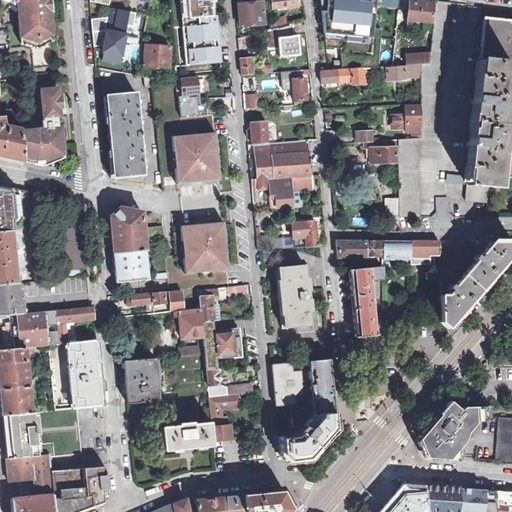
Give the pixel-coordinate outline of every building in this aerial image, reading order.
[(20,117),(21,129),(24,161),(35,163),(36,160),(52,157),(54,162),(64,158),(61,127),(58,127),(58,122),(58,120),(61,118),(57,88),(55,88),(51,42),(53,41),(50,12),(47,13),(46,0),(1,0),(2,9),(0,9),(0,18),(3,18),(4,26),(8,26),(9,41),(11,59),(21,58),(22,66),(23,76),(27,116),(20,117)] [(169,0),(177,80),(196,77),(203,77),(222,75),(219,47),(217,47),(217,40),(219,40),(216,16),(212,16),(210,2),(215,2),(214,0),(169,0)] [(271,0),(272,9),(303,5),(303,1),(302,0),(271,0)] [(358,0),(331,0),(330,23),(369,27),(371,2),(358,1),(358,0)] [(398,0),(381,0),(381,6),(398,9),(398,0)] [(421,65),(421,77),(421,107),(422,139),(411,139),(399,140),(399,199),(399,214),(399,217),(420,217),(419,203),(418,141),(437,140),(436,104),(438,104),(437,97),(438,96),(438,89),(440,89),(439,82),(440,82),(440,74),(441,74),(441,66),(444,66),(451,3),(436,1),(430,54),(429,64),(421,65)] [(406,20),(431,22),(432,3),(416,2),(409,1),(406,20)] [(237,4),(240,27),(265,24),(262,2),(253,3),(237,4)] [(106,19),(91,21),(92,32),(105,31),(124,34),(126,25),(133,26),(136,13),(108,8),(106,19)] [(271,22),(272,29),(288,25),(286,17),(271,22)] [(465,201),(488,204),(490,187),(497,188),(498,173),(505,109),(509,62),(511,62),(511,21),(483,19),(475,100),(471,99),(471,104),(473,104),(472,113),(470,112),(468,130),(471,130),(470,140),(471,140),(471,143),(467,142),(466,147),(470,147),(465,201)] [(272,29),(265,31),(267,49),(278,48),(279,58),(300,56),(298,35),(294,36),(293,23),(288,25),(272,29)] [(105,31),(92,32),(93,43),(104,42),(102,52),(105,53),(103,61),(119,64),(125,35),(124,34),(105,31)] [(239,48),(249,48),(249,36),(238,39),(238,42),(239,48)] [(144,68),(169,70),(170,48),(146,47),(144,68)] [(406,56),(407,66),(421,65),(429,64),(430,54),(406,56)] [(241,59),(242,75),(273,73),(272,65),(267,65),(252,67),(251,58),(241,59)] [(421,65),(407,66),(369,69),(369,74),(383,73),(383,80),(389,79),(421,77),(421,65)] [(23,76),(22,66),(13,67),(14,77),(23,76)] [(369,74),(369,69),(351,70),(338,71),(339,82),(351,81),(352,84),(355,84),(365,83),(365,84),(369,84),(369,74)] [(339,82),(338,71),(320,72),(321,78),(321,83),(331,83),(339,82)] [(196,77),(177,80),(179,98),(198,96),(198,92),(197,88),(197,85),(196,77)] [(153,80),(144,78),(145,89),(154,88),(153,80)] [(292,80),(294,106),(313,104),(313,99),(313,97),(307,98),(305,79),(292,80)] [(220,88),(221,98),(233,97),(232,87),(220,88)] [(144,176),(136,94),(106,96),(108,118),(112,160),(113,179),(144,176)] [(245,109),(257,108),(256,94),(243,95),(244,98),(245,109)] [(197,98),(179,100),(181,119),(199,117),(198,109),(197,98)] [(411,132),(411,139),(422,139),(421,107),(405,108),(405,114),(392,115),(392,119),(393,129),(405,129),(405,133),(411,132)] [(3,124),(2,118),(0,118),(0,156),(24,161),(21,129),(9,127),(8,128),(3,124)] [(252,143),(267,142),(267,129),(266,122),(250,123),(251,133),(252,143)] [(215,133),(172,137),(176,184),(219,180),(217,156),(215,133)] [(361,142),(372,141),(372,133),(355,133),(356,142),(361,142)] [(338,143),(352,143),(351,134),(338,134),(338,143)] [(370,163),(397,162),(396,140),(372,141),(361,142),(361,148),(370,148),(370,163)] [(270,210),(293,208),(291,190),(299,190),(321,188),(320,182),(320,175),(311,176),(309,155),(308,141),(256,145),(258,164),(259,179),(255,179),(256,189),(268,188),(270,210)] [(36,160),(35,163),(44,165),(54,162),(52,157),(36,160)] [(0,232),(12,231),(20,219),(32,218),(29,191),(0,185),(0,232)] [(299,190),(291,190),(293,208),(301,208),(299,190)] [(391,214),(399,214),(399,199),(386,199),(385,214),(391,214)] [(164,236),(163,227),(144,229),(142,212),(119,207),(109,217),(111,236),(112,243),(113,252),(113,254),(146,251),(144,237),(164,236)] [(399,217),(399,214),(391,214),(391,221),(391,226),(399,226),(399,217)] [(63,222),(67,272),(85,270),(82,239),(81,226),(69,227),(68,221),(63,222)] [(223,222),(180,226),(185,273),(227,270),(225,248),(223,222)] [(293,223),(295,248),(318,246),(316,222),(306,223),(306,222),(293,223)] [(273,235),(260,236),(259,229),(255,229),(257,240),(273,239),(273,235)] [(0,286),(18,285),(12,231),(0,232),(0,286)] [(273,239),(257,240),(257,242),(258,250),(284,249),(283,238),(273,239)] [(368,265),(368,257),(368,242),(337,241),(337,247),(338,249),(338,257),(364,257),(364,260),(364,265),(368,265)] [(380,259),(382,259),(382,242),(368,242),(368,257),(380,256),(380,259)] [(410,260),(411,259),(410,242),(382,242),(382,259),(383,260),(410,260)] [(429,264),(440,264),(439,242),(410,242),(411,259),(429,259),(429,264)] [(447,262),(463,276),(480,256),(463,243),(454,242),(446,252),(448,254),(447,256),(449,258),(447,262)] [(480,256),(463,276),(480,291),(488,282),(509,258),(508,256),(511,251),(511,245),(511,242),(491,242),(480,256)] [(123,276),(123,282),(148,280),(146,251),(113,254),(113,255),(115,277),(123,276)] [(282,329),(314,326),(307,265),(276,268),(279,297),(282,329)] [(355,338),(383,335),(383,331),(383,325),(374,325),(372,308),(377,308),(376,297),(371,298),(370,281),(383,279),(382,267),(349,271),(351,292),(355,338)] [(468,305),(480,291),(463,276),(453,287),(448,283),(440,282),(440,323),(447,329),(468,305)] [(19,296),(18,285),(0,286),(0,316),(12,315),(21,314),(20,307),(23,307),(23,301),(22,295),(19,296)] [(237,294),(245,293),(244,285),(228,287),(229,295),(237,294)] [(200,310),(202,321),(212,320),(210,297),(216,296),(216,289),(199,290),(200,310)] [(181,291),(169,293),(171,313),(182,311),(183,311),(181,291)] [(165,305),(164,293),(128,296),(128,302),(129,307),(153,305),(153,306),(165,305)] [(56,311),(57,322),(94,319),(93,314),(93,307),(56,311)] [(200,310),(183,311),(182,311),(183,318),(180,318),(181,330),(182,340),(203,338),(202,323),(202,321),(200,310)] [(49,346),(60,345),(57,322),(56,311),(21,314),(12,315),(12,319),(12,323),(5,324),(6,328),(3,328),(3,333),(3,337),(7,337),(7,339),(4,340),(5,350),(26,348),(49,346)] [(216,358),(241,356),(239,330),(216,332),(215,322),(212,322),(202,323),(203,338),(204,349),(204,355),(206,369),(217,368),(216,358)] [(94,341),(66,344),(72,410),(76,409),(100,406),(98,382),(94,341)] [(26,348),(27,353),(36,353),(36,355),(50,354),(49,346),(26,348)] [(0,364),(28,361),(27,353),(26,348),(5,350),(0,350),(0,364)] [(180,357),(204,355),(204,349),(192,350),(192,348),(179,349),(180,357)] [(177,400),(208,397),(206,369),(204,355),(180,357),(123,363),(125,381),(127,404),(159,401),(158,392),(176,390),(177,400)] [(334,407),(329,360),(309,361),(312,392),(302,393),(303,403),(304,408),(314,408),(314,411),(314,415),(335,413),(334,407)] [(0,389),(30,387),(28,361),(0,364),(0,389)] [(312,392),(309,361),(272,365),(273,377),(276,406),(289,404),(296,404),(303,403),(302,393),(312,392)] [(206,369),(208,397),(229,395),(239,394),(252,392),(251,388),(251,385),(225,387),(218,385),(217,368),(206,369)] [(0,397),(1,409),(2,416),(33,413),(30,387),(0,389),(0,397)] [(229,395),(230,408),(240,407),(239,394),(229,395)] [(222,419),(221,409),(230,408),(229,395),(208,397),(210,409),(212,440),(231,439),(230,425),(228,425),(223,426),(222,419)] [(290,417),(289,404),(276,406),(278,432),(292,431),(290,417)] [(297,416),(296,404),(289,404),(290,417),(297,416)] [(426,458),(462,461),(463,447),(458,443),(457,444),(455,443),(481,414),(481,406),(463,407),(459,412),(453,407),(446,407),(437,417),(418,440),(426,458)] [(487,409),(488,406),(481,406),(481,414),(455,443),(457,444),(458,443),(486,413),(487,409)] [(40,445),(41,455),(49,455),(49,457),(80,454),(78,427),(76,409),(72,410),(39,413),(40,426),(40,431),(40,445)] [(40,426),(39,413),(33,413),(2,416),(4,440),(6,459),(41,455),(40,445),(40,431),(40,426)] [(295,436),(278,437),(280,456),(289,463),(308,460),(322,445),(337,429),(335,413),(314,415),(295,436)] [(511,418),(498,417),(495,461),(511,461),(511,418)] [(200,447),(211,446),(209,422),(192,424),(192,423),(177,424),(177,426),(161,428),(163,451),(200,447)] [(54,511),(51,472),(49,457),(49,455),(41,455),(6,459),(9,481),(34,478),(35,488),(36,496),(10,499),(11,511),(54,511)] [(105,466),(51,472),(54,511),(78,511),(101,504),(103,502),(105,500),(107,497),(108,494),(107,491),(105,466)] [(458,511),(460,488),(425,486),(427,511),(458,511)] [(384,511),(395,511),(396,488),(385,488),(384,511)] [(470,489),(460,488),(458,511),(496,511),(496,508),(495,491),(470,489)] [(289,511),(292,509),(283,491),(224,497),(225,511),(289,511)] [(225,511),(224,497),(212,498),(186,501),(189,511),(225,511)] [(376,509),(384,508),(382,498),(375,499),(376,509)] [(189,511),(186,501),(186,499),(169,505),(160,509),(153,511),(189,511)]
